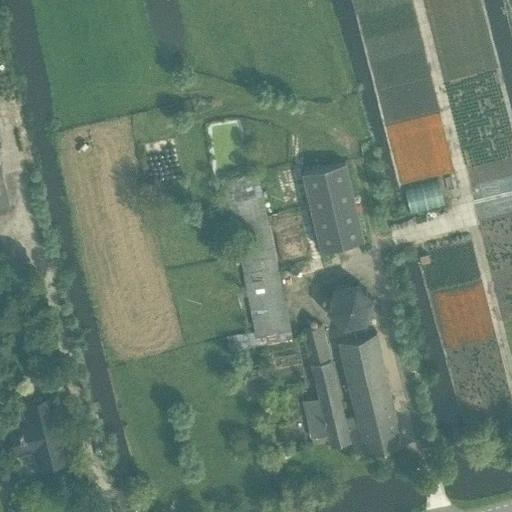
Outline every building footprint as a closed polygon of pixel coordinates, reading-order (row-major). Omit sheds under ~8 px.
[(303,171),(320,250),(363,241),(346,162),(303,171)] [(0,163),(0,208),(10,206),(0,163)] [(256,170),(222,180),(248,304),(254,332),(226,336),(227,339),(230,350),(234,349),(292,337),(267,215),(262,193),(256,170)] [(404,190),(409,213),(444,205),(438,182),(404,190)] [(420,256),(422,263),(429,261),(427,254),(420,256)] [(5,271),(0,271),(0,292),(20,290),(21,302),(33,301),(31,283),(24,284),(22,268),(5,271)] [(334,286),(327,309),(343,327),(366,322),(373,299),(357,281),(334,286)] [(302,330),(318,397),(303,401),(311,438),(327,434),(330,443),(350,438),(347,428),(358,426),(364,450),(402,441),(375,333),(338,341),(348,380),(357,416),(345,419),(322,325),(302,330)] [(27,417),(11,421),(18,451),(33,447),(38,465),(67,457),(51,395),(23,402),(27,417)]
